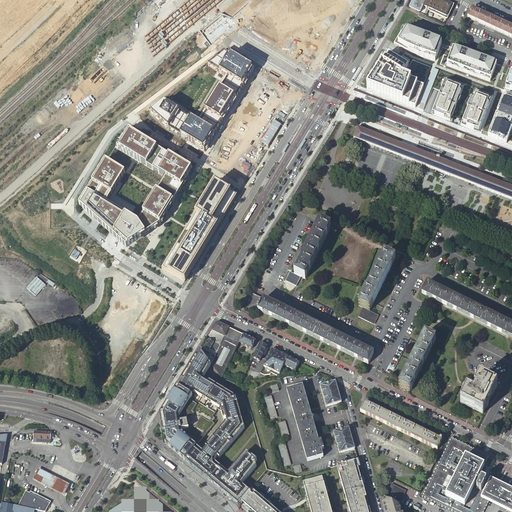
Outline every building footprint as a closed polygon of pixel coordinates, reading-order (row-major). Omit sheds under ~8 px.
[(411,0),(408,8),(418,12),(422,6),(424,0),(411,0)] [(427,10),(446,19),(452,5),(442,0),(424,0),(422,6),(428,9),(427,10)] [(511,27),(511,28),(494,19),(470,9),(466,17),(473,20),(478,23),(483,25),(495,30),(501,33),(511,38),(511,27)] [(403,30),(394,44),(405,51),(415,55),(435,62),(441,44),(409,32),(410,31),(405,29),(405,30),(403,30)] [(231,113),(261,68),(225,45),(216,54),(233,65),(195,125),(157,101),(149,113),(205,152),(231,113)] [(496,64),(453,48),(446,66),(489,82),(496,64)] [(373,91),(403,102),(411,81),(402,77),(409,64),(401,60),(389,52),(367,88),(369,89),(373,92),(373,91)] [(434,69),(419,107),(423,109),(438,71),(434,69)] [(509,102),(511,91),(511,70),(501,99),(509,102)] [(464,86),(446,79),(432,115),(450,122),(450,121),(451,118),(464,86)] [(417,83),(411,81),(403,102),(409,104),(417,83)] [(424,86),(417,83),(409,104),(416,107),(424,86)] [(471,101),(462,123),(460,127),(478,134),(492,97),(476,90),(471,101)] [(511,187),(450,163),(415,150),(410,148),(357,127),(353,138),(423,165),(468,183),(498,194),(511,199),(511,187)] [(194,171),(128,131),(118,148),(167,178),(184,188),(194,171)] [(418,144),(417,145),(415,150),(450,163),(452,158),(453,155),(439,150),(438,152),(418,144)] [(126,172),(106,161),(80,204),(127,247),(146,234),(162,224),(180,195),(184,188),(167,178),(139,223),(107,203),(126,172)] [(236,196),(215,184),(164,269),(184,281),(211,236),(236,196)] [(305,279),(330,228),(320,222),(294,274),(305,279)] [(363,308),(369,311),(395,259),(384,254),(358,306),(363,308)] [(46,286),(36,277),(26,289),(35,297),(46,286)] [(511,338),(511,324),(427,282),(422,293),(511,338)] [(368,364),(373,354),(263,299),(260,306),(258,310),(368,364)] [(379,316),(369,311),(363,308),(358,317),(369,322),(370,321),(375,323),(379,316)] [(224,337),(228,328),(220,324),(219,324),(218,323),(217,324),(216,324),(215,325),(214,325),(213,327),(211,331),(224,337)] [(239,343),(243,335),(228,328),(224,337),(220,346),(216,352),(215,354),(212,361),(210,365),(213,368),(221,379),(224,372),(239,343)] [(432,339),(435,340),(443,344),(448,335),(437,329),(432,339)] [(211,331),(206,338),(209,339),(214,342),(217,344),(220,346),(224,337),(211,331)] [(256,351),(259,343),(243,335),(239,343),(256,351)] [(409,392),(435,340),(432,339),(424,335),(400,384),(399,386),(409,392)] [(217,344),(214,342),(213,343),(208,341),(203,349),(208,352),(210,349),(212,350),(217,344)] [(267,347),(259,343),(256,351),(252,358),(256,360),(255,361),(258,363),(267,347)] [(272,350),(272,349),(263,366),(279,374),(283,365),(288,357),(284,355),(280,353),(273,350),(272,350)] [(27,374),(40,374),(39,350),(27,350),(27,374)] [(235,398),(203,379),(203,377),(210,365),(204,357),(199,350),(181,379),(183,380),(178,388),(177,387),(160,415),(163,431),(163,432),(165,431),(167,442),(165,444),(184,460),(186,459),(190,462),(188,464),(205,478),(205,477),(209,480),(208,481),(237,505),(249,492),(253,487),(245,480),(256,467),(254,463),(256,461),(245,452),(227,474),(213,462),(212,460),(214,460),(217,457),(218,459),(244,429),(235,398)] [(295,371),(299,363),(288,357),(283,365),(284,366),(295,371)] [(70,388),(83,387),(81,359),(69,360),(70,388)] [(466,390),(459,403),(472,409),(474,410),(482,414),(488,401),(496,386),(495,385),(483,379),(483,378),(481,377),(480,378),(478,377),(473,387),(471,392),(466,390)] [(326,407),(341,403),(335,381),(320,386),(326,407)] [(311,416),(303,386),(287,390),(307,461),(323,457),(321,450),(323,449),(321,441),(318,441),(313,422),(323,420),(321,413),(311,416)] [(273,396),(266,397),(269,418),(276,417),(273,396)] [(437,450),(442,440),(433,436),(434,434),(430,433),(429,434),(412,426),(413,424),(409,422),(408,424),(398,419),(399,417),(395,415),(394,417),(377,409),(378,407),(374,405),(373,407),(364,402),(360,412),(437,450)] [(280,423),(281,437),(288,436),(287,422),(280,423)] [(355,449),(349,428),(333,432),(339,453),(355,449)] [(451,438),(439,461),(459,470),(470,447),(451,438)] [(285,444),(278,446),(284,467),(291,465),(285,444)] [(470,447),(459,470),(486,484),(486,483),(485,482),(486,481),(486,480),(486,479),(484,478),(482,478),(481,478),(480,480),(477,478),(488,456),(470,447)] [(372,511),(358,461),(337,466),(349,511),(372,511)] [(423,495),(456,511),(472,511),(486,484),(459,470),(439,461),(423,494),(423,495)] [(300,465),(293,468),(295,473),(302,471),(300,465)] [(57,479),(38,470),(33,481),(52,490),(64,496),(69,485),(57,479)] [(310,511),(330,511),(322,478),(303,483),(310,511)] [(482,511),(488,501),(498,483),(494,481),(490,479),(487,484),(486,483),(486,484),(472,511),(482,511)] [(511,511),(511,489),(506,487),(498,483),(488,501),(509,511),(511,511)] [(26,508),(34,510),(44,511),(48,502),(24,490),(18,506),(26,508)] [(237,505),(241,508),(243,506),(246,508),(245,510),(247,511),(276,511),(254,492),(252,494),(249,492),(237,505)] [(422,496),(453,511),(456,511),(423,495),(422,496)] [(391,502),(384,498),(382,503),(384,511),(399,511),(398,505),(391,502)] [(1,502),(0,509),(0,511),(32,511),(34,510),(26,508),(18,506),(1,502)]
